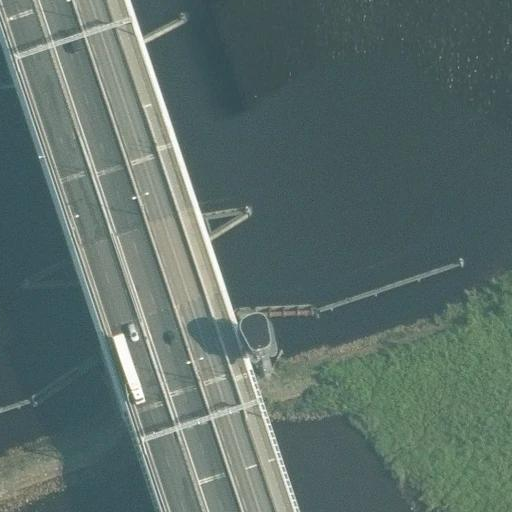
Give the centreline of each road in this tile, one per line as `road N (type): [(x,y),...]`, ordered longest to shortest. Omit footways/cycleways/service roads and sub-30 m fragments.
road 1 (trunk): [(12,0),(182,511)]
road 2 (secondary): [(258,511),(88,0)]
road 3 (trunk): [(220,511),(51,0)]
